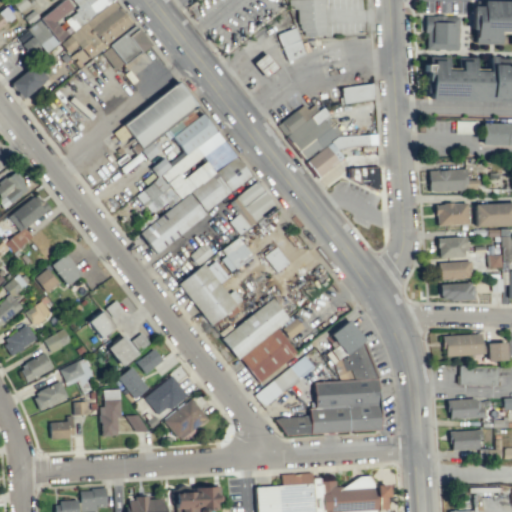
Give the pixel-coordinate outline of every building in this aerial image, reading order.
[(132,23),(112,0),(110,0),(59,42),(78,66),(132,23)] [(322,0),(323,34),(302,35),(302,30),(299,30),(299,27),(297,27),(297,22),(295,22),(295,8),(287,8),(287,0),(322,0)] [(511,45),(508,45),(508,32),(500,32),(500,44),(474,44),(474,29),(470,29),(471,6),(481,6),(482,0),(511,0),(511,45)] [(423,15),(457,15),(457,49),(424,49),(424,32),(422,32),(423,15)] [(54,42),(38,20),(15,36),(31,59),(54,42)] [(148,44),(134,25),(99,52),(113,70),(148,44)] [(286,60),(303,54),(293,27),(276,33),(286,60)] [(275,67),(264,52),(252,62),(263,76),(275,67)] [(427,56),(427,64),(422,64),(422,70),(426,70),(425,93),(428,93),(428,101),(511,103),(511,65),(495,64),(495,56),(486,55),(486,68),(474,68),(475,58),(457,57),(456,68),(447,67),(447,56),(427,56)] [(46,80),(34,64),(8,82),(20,98),(46,80)] [(194,104),(176,80),(120,124),(139,148),(194,104)] [(372,98),(371,83),(339,87),(341,103),(372,98)] [(249,176),(201,111),(195,116),(189,109),(163,129),(181,153),(166,163),(162,158),(149,168),(157,178),(135,194),(150,214),(165,203),(168,206),(189,191),(203,210),(249,176)] [(475,120),(475,133),(453,133),(453,120),(475,120)] [(511,143),(511,123),(480,123),(479,143),(511,143)] [(375,144),(374,133),(335,136),(328,140),(335,149),(352,145),(375,144)] [(315,176),(341,156),(335,149),(328,140),(303,160),(315,176)] [(146,159),(156,152),(149,142),(139,150),(146,159)] [(377,189),(372,190),(346,177),(346,168),(376,166),(377,189)] [(426,169),(427,191),(461,189),(461,184),(465,184),(464,168),(426,169)] [(26,188),(11,171),(0,180),(0,205),(3,209),(26,188)] [(274,207),(254,181),(228,202),(237,213),(227,221),(238,235),(274,207)] [(11,253),(30,236),(23,228),(47,208),(34,193),(6,217),(17,230),(2,242),(11,253)] [(153,253),(203,213),(187,193),(137,232),(153,253)] [(465,202),(434,203),(434,225),(466,224),(465,202)] [(511,202),(472,203),(473,226),(511,224),(511,202)] [(465,256),(464,236),(435,237),(436,257),(465,256)] [(229,271),(250,257),(237,237),(216,250),(229,271)] [(187,255),(196,265),(211,252),(202,242),(187,255)] [(262,255),(274,272),(287,263),(274,246),(262,255)] [(78,275),(64,253),(48,264),(63,285),(78,275)] [(485,267),(499,266),(498,253),(485,254),(485,267)] [(469,261),(436,261),(437,279),(469,278),(469,261)] [(202,263),(234,304),(208,324),(176,283),(202,263)] [(43,292),(56,284),(45,268),(32,277),(43,292)] [(0,323),(19,306),(10,297),(25,283),(16,273),(1,286),(7,292),(0,299),(0,323)] [(500,279),(490,279),(489,291),(500,291),(500,279)] [(438,284),(438,300),(472,299),(471,282),(438,284)] [(274,328),(286,318),(270,297),(219,338),(235,358),(237,357),(274,328)] [(47,315),(39,301),(23,310),(31,324),(47,315)] [(98,337),(112,326),(100,310),(85,321),(98,337)] [(363,339),(347,319),(328,334),(344,354),(363,339)] [(0,338),(8,354),(34,341),(26,324),(0,337),(0,338)] [(41,339),(48,352),(68,340),(61,328),(41,339)] [(257,382),(294,352),(274,328),(237,357),(257,382)] [(147,342),(139,332),(129,340),(137,350),(147,342)] [(441,334),(441,355),(480,354),(479,333),(441,334)] [(105,347),(120,366),(136,353),(122,335),(105,347)] [(363,341),(376,378),(352,379),(343,356),(363,341)] [(485,361),(504,360),(503,342),(484,343),(485,361)] [(143,373),(160,359),(151,348),(134,361),(143,373)] [(24,381),(50,369),(42,352),(16,365),(24,381)] [(311,367),(302,355),(251,394),(260,406),(311,367)] [(78,379),(79,382),(91,376),(83,357),(57,369),(65,385),(78,379)] [(456,384),(495,385),(495,366),(457,365),(456,384)] [(115,377),(132,399),(146,388),(129,366),(115,377)] [(185,393),(169,375),(142,398),(157,416),(185,393)] [(379,429),(376,378),(352,379),(310,381),(312,408),(307,408),(307,415),(308,433),(379,429)] [(65,399),(59,382),(30,392),(35,409),(65,399)] [(118,417),(117,389),(101,389),(101,406),(97,406),(98,435),(115,435),(115,417),(118,417)] [(161,420),(178,441),(205,417),(188,397),(161,420)] [(511,397),(501,397),(501,409),(511,408),(511,397)] [(480,417),(479,398),(445,399),(446,419),(480,417)] [(71,414),(85,413),(84,401),(70,402),(71,414)] [(143,428),(135,413),(127,417),(136,432),(143,428)] [(271,419),(284,435),(308,433),(307,415),(271,419)] [(47,420),(48,437),(71,436),(70,419),(47,420)] [(476,429),(448,430),(448,450),(477,449),(476,429)] [(511,458),(511,447),(501,448),(502,458),(511,458)] [(252,487),(253,511),(372,511),(374,508),(386,508),(385,484),(373,485),(367,474),(357,476),(339,487),(338,485),(334,485),(333,480),(317,481),(317,478),(309,478),(309,472),(278,474),(279,485),(252,487)] [(205,511),(204,510),(215,509),(214,501),(218,501),(217,486),(191,487),(192,491),(172,492),(172,511),(205,511)] [(78,511),(95,511),(95,507),(104,507),(103,488),(77,489),(78,511)] [(125,500),(126,506),(123,506),(123,511),(163,511),(163,504),(160,505),(160,497),(146,498),(146,495),(132,496),(132,499),(125,500)] [(52,511),(75,511),(75,500),(52,501),(52,511)]
